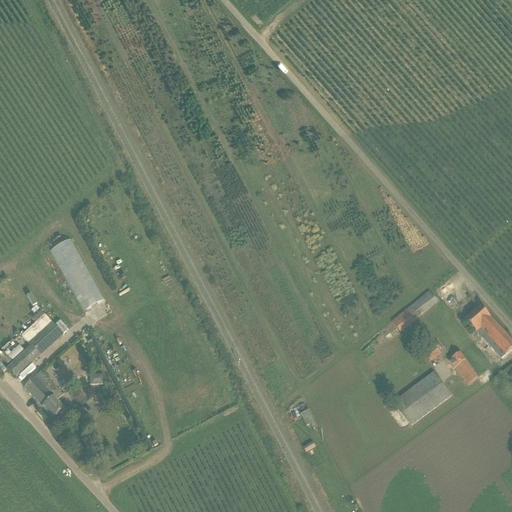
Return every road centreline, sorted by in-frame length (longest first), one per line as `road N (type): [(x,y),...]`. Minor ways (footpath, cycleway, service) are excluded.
road 1 (unclassified): [(511,323),(224,0)]
road 2 (unclassified): [(112,511),(0,384)]
